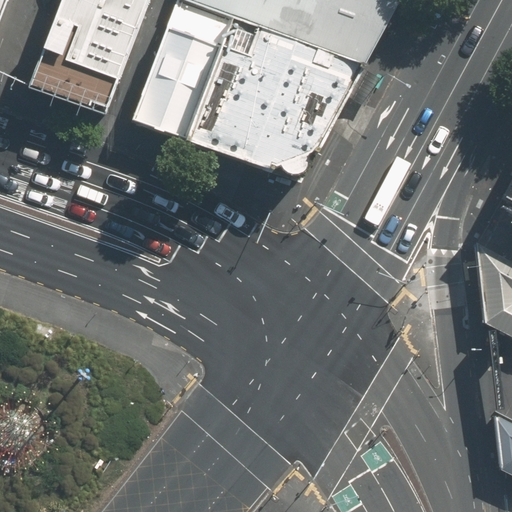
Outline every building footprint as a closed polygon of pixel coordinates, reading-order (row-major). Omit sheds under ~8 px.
[(62,0),(32,86),(106,112),(145,0),(62,0)] [(183,0),(135,119),(185,136),(231,17),(184,0),(183,0)] [(184,0),(231,17),(355,63),(389,0),(184,0)] [(355,63),(231,17),(185,136),(294,176),(355,63)] [(28,86),(0,74),(0,99),(19,108),(28,86)] [(511,337),(511,265),(477,246),(484,323),(511,337)] [(511,426),(498,419),(502,465),(511,470),(511,426)]
